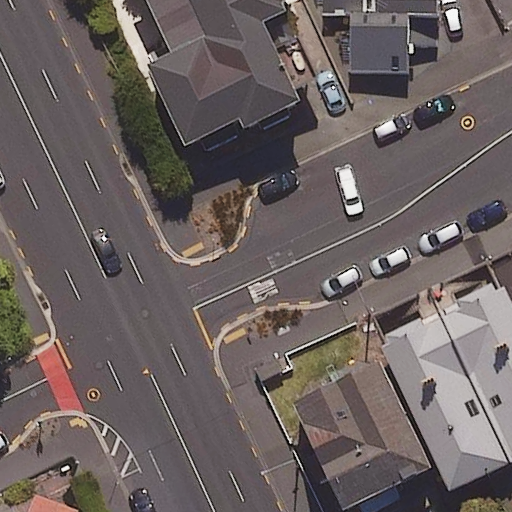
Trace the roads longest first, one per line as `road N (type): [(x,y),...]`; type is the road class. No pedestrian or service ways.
road 1 (tertiary): [(511,131),(369,231),(135,336)]
road 2 (secondary): [(0,29),(135,336)]
road 3 (secondary): [(135,336),(214,511)]
road 4 (unclassified): [(135,336),(0,404)]
